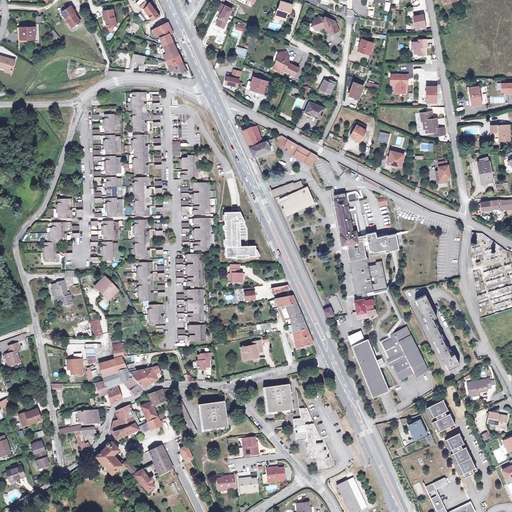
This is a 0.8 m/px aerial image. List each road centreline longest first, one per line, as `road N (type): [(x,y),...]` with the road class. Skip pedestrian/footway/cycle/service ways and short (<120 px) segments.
road 1 (residential): [(63,474),(15,247),(49,199),(79,111)]
road 2 (secondary): [(335,355),(224,110)]
road 3 (secondary): [(215,114),(327,358)]
road 4 (residential): [(166,82),(178,241),(167,341)]
road 5 (unclassified): [(463,218),(429,0)]
road 6 (unclassified): [(63,474),(108,430),(116,406),(163,385),(232,385)]
road 7 (unclassified): [(468,221),(465,290),(511,390)]
road 8 (secondary): [(406,511),(335,355)]
road 9 (secondary): [(327,358),(395,511)]
road 10 (residential): [(79,111),(87,251),(80,260)]
road 11 (residential): [(328,154),(463,218)]
